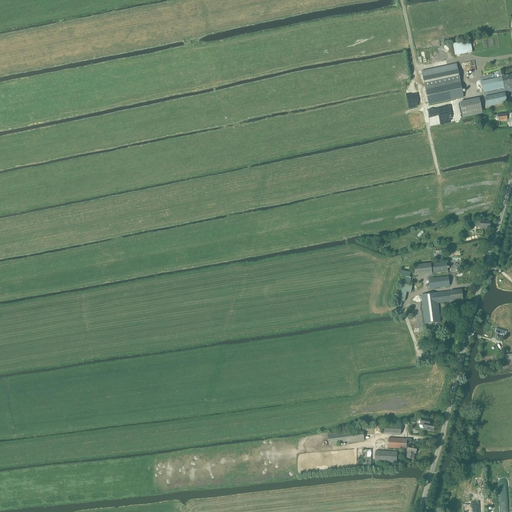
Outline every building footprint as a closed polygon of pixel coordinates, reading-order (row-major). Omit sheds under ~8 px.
[(470,41),(452,44),(454,56),(472,53),(470,41)] [(456,64),(421,72),(423,78),(425,89),(425,90),(460,83),(460,81),(458,70),(456,64)] [(501,78),(481,82),(483,92),(504,88),(511,86),(511,75),(503,77),(503,75),(502,71),(498,71),(499,76),(501,76),(501,78)] [(460,83),(425,90),(428,105),(463,97),(460,83)] [(505,93),(484,98),(486,107),(505,103),(506,103),(507,102),(505,93)] [(479,99),(459,103),(462,118),(482,114),(479,99)] [(480,229),(489,229),(490,221),(480,221),(480,229)] [(447,262),(431,264),(432,274),(444,272),(447,271),(448,272),(447,262)] [(430,264),(413,266),(414,276),(431,274),(430,264)] [(448,277),(428,279),(430,289),(445,287),(449,287),(450,287),(448,277)] [(397,301),(404,302),(406,292),(410,293),(412,286),(401,283),(397,301)] [(462,290),(437,293),(438,303),(450,302),(450,307),(455,306),(454,301),(463,300),(462,290)] [(436,293),(421,295),(425,324),(440,322),(438,303),(436,293)] [(506,331),(496,329),(493,340),(497,341),(500,341),(502,334),(505,335),(506,331)] [(431,420),(422,418),(421,425),(425,426),(424,430),(434,432),(435,424),(430,423),(431,420)] [(399,426),(383,425),(383,434),(400,435),(401,426),(399,426)] [(362,430),(328,435),(329,445),(362,440),(363,440),(364,440),(362,430)] [(388,448),(406,449),(407,439),(388,438),(388,448)] [(408,445),(407,452),(406,458),(414,460),(415,454),(416,454),(417,447),(408,445)] [(363,450),(363,451),(363,466),(371,466),(371,451),(363,450)] [(397,452),(375,451),(375,462),(397,463),(397,452)]
